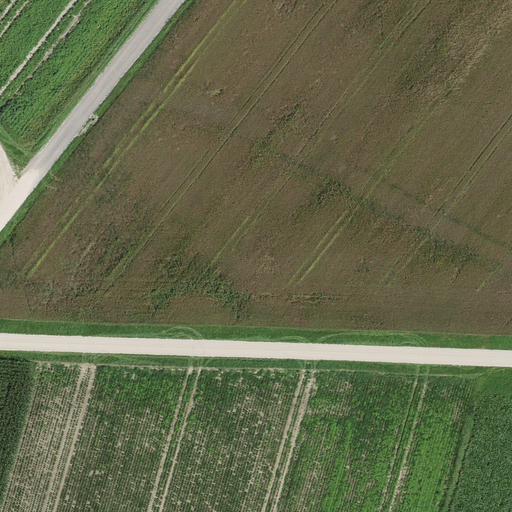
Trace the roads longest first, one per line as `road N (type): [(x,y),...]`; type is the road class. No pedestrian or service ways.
road 1 (track): [(0,344),(511,359)]
road 2 (track): [(22,187),(172,0)]
